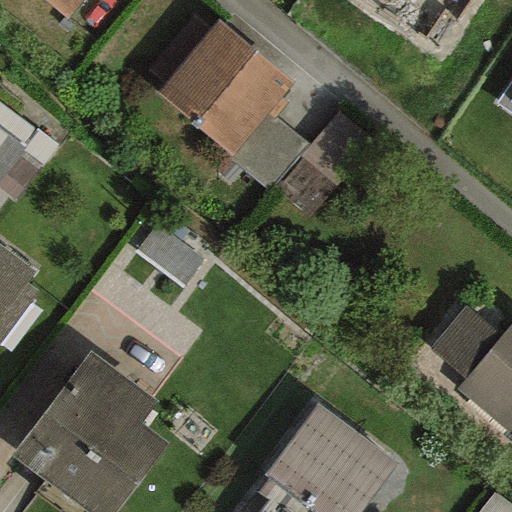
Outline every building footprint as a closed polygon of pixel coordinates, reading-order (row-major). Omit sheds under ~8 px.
[(82,0),(41,0),(66,20),(82,0)] [(266,115),(291,84),(217,22),(156,95),(231,157),(266,115)] [(0,97),(0,199),(10,206),(57,136),(0,97)] [(303,144),(266,115),(231,157),(227,161),(266,192),(303,144)] [(26,284),(34,273),(0,247),(0,339),(35,291),(26,284)] [(463,380),(499,337),(463,306),(426,350),(463,380)] [(511,321),(499,337),(463,380),(454,390),(511,439),(511,443),(511,445),(511,321)] [(155,402),(87,352),(9,455),(82,511),(114,511),(166,443),(139,424),(155,402)] [(365,511),(398,465),(396,464),(315,404),(262,476),(266,480),(256,494),(266,503),(258,511),(365,511)] [(511,511),(511,501),(493,488),(476,511),(511,511)]
